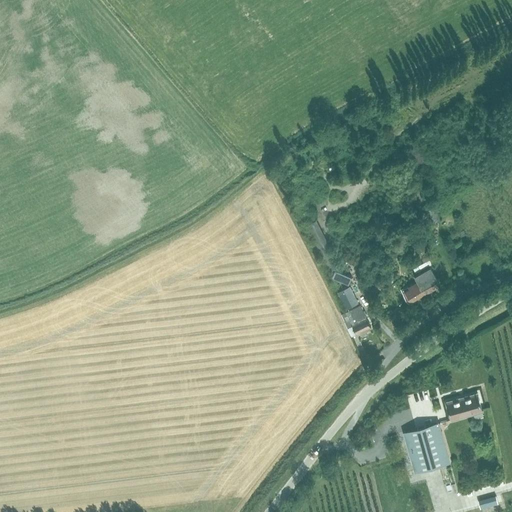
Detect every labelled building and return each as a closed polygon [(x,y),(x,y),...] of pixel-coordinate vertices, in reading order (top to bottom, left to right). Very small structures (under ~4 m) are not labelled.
[(421,167),(428,164),(418,144),(412,147),(419,163),(416,164),(418,169),(421,167)] [(434,204),(425,208),(430,221),(439,217),(434,204)] [(422,239),(414,242),(419,252),(426,249),(422,239)] [(430,258),(419,264),(419,265),(421,268),(432,263),(430,258)] [(431,266),(416,274),(418,278),(426,291),(427,293),(439,286),(436,281),(439,279),(436,275),(433,276),(429,269),(432,268),(431,266)] [(352,276),(336,269),(332,277),(349,284),(352,276)] [(418,278),(416,274),(415,275),(414,273),(418,280),(401,289),(410,303),(427,293),(426,291),(418,278)] [(339,291),(347,308),(358,302),(350,286),(339,291)] [(361,305),(341,314),(352,336),(371,326),(361,305)] [(387,341),(380,345),(383,352),(391,349),(387,341)] [(480,391),(464,396),(448,400),(453,418),(485,410),(480,391)] [(439,421),(435,422),(405,430),(416,470),(450,461),(439,421)] [(497,496),(479,501),(480,503),(481,506),(481,507),(499,502),(497,496)]
